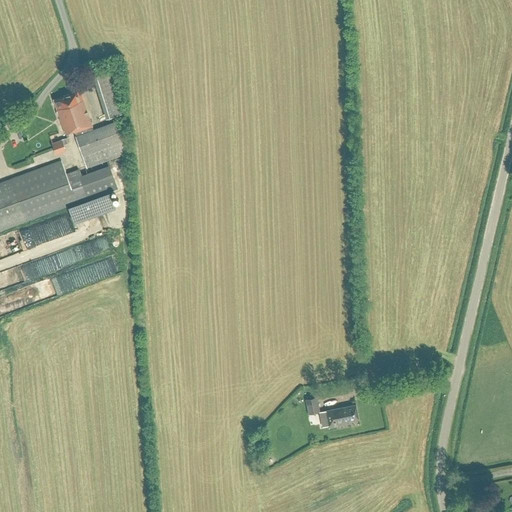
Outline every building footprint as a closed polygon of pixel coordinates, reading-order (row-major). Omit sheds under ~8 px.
[(93,77),(105,118),(122,113),(109,72),(93,77)] [(80,91),(54,100),(66,134),(74,131),(87,167),(127,152),(123,141),(124,140),(117,121),(93,130),(92,126),(93,126),(80,91)] [(62,138),(52,141),(56,152),(66,149),(62,138)] [(0,183),(0,230),(117,188),(109,165),(81,175),(79,169),(67,173),(62,161),(0,183)] [(109,192),(68,207),(74,222),(115,207),(109,192)] [(92,238),(0,269),(0,284),(97,252),(92,238)] [(40,246),(29,250),(32,257),(43,253),(40,246)] [(117,271),(115,262),(105,264),(107,274),(117,271)] [(33,299),(59,292),(55,278),(30,285),(33,299)] [(29,297),(18,302),(20,306),(31,301),(29,297)] [(308,414),(320,411),(317,397),(305,399),(308,414)] [(356,404),(325,411),(329,428),(351,423),(351,421),(359,419),(356,404)]
